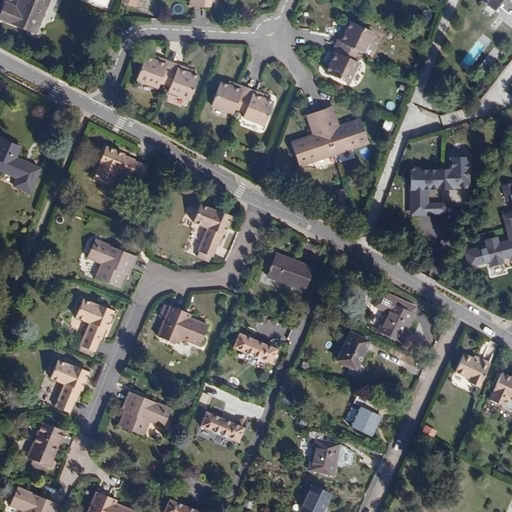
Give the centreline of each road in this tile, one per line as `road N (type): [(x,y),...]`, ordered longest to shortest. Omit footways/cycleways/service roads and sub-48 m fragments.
road 1 (residential): [(255,198),(232,268),(151,288),(77,460)]
road 2 (residential): [(461,313),(339,238),(255,198)]
road 3 (residential): [(274,35),(127,32),(91,110)]
road 4 (unclassified): [(3,312),(91,110)]
road 5 (residential): [(461,313),(368,511)]
road 6 (residential): [(255,198),(91,110)]
